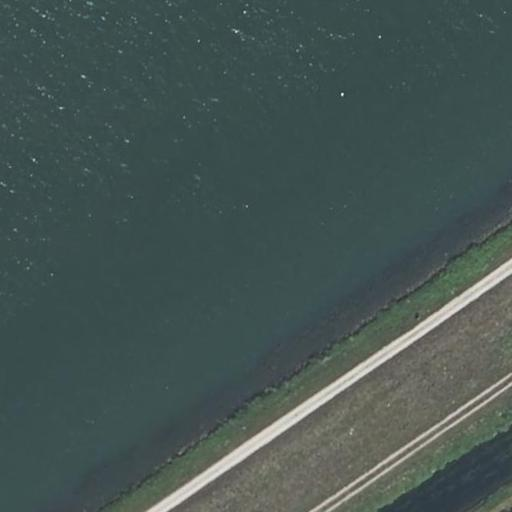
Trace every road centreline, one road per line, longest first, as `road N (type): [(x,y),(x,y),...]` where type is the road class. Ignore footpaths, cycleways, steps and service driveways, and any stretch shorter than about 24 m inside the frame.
road 1 (track): [(511,258),(148,511)]
road 2 (track): [(511,380),(321,511)]
